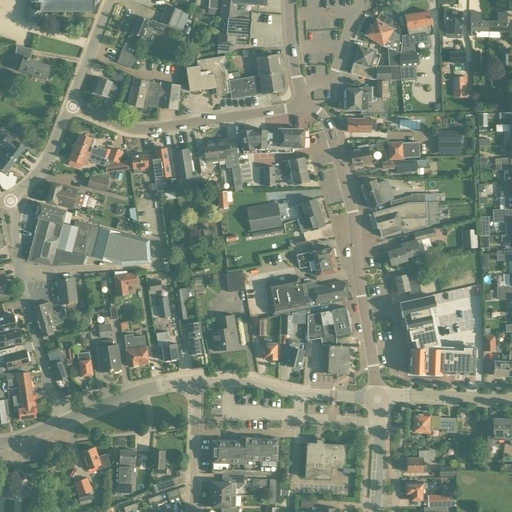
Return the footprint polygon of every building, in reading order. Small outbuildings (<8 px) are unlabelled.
[(29,0),(30,1),(29,5),(26,5),(25,20),(41,21),(41,10),(93,11),(93,4),(98,1),(97,0),(29,0)] [(163,13),(185,22),(189,14),(182,11),(166,5),(163,13)] [(220,9),(219,18),(223,19),(222,33),(218,32),(217,45),(216,54),(232,52),(233,46),(234,46),(234,44),(248,45),(251,12),(220,9)] [(408,36),(414,35),(415,41),(425,39),(425,36),(432,34),(429,11),(404,16),(405,18),(402,18),(403,26),(406,25),(408,36)] [(445,25),(446,25),(446,38),(460,38),(460,25),(460,13),(446,12),(445,25)] [(182,30),(185,22),(163,13),(160,21),(175,27),(182,30)] [(470,31),(499,32),(506,32),(506,13),(497,13),(497,22),(480,22),(480,13),(470,13),(470,31)] [(131,33),(141,37),(147,40),(150,32),(144,30),(145,28),(147,29),(149,26),(155,28),(154,30),(161,33),(164,25),(151,20),(150,21),(138,16),(131,33)] [(391,31),(375,20),(369,29),(368,28),(364,35),(366,36),(363,40),(364,41),(370,43),(370,44),(387,49),(394,51),(399,52),(400,48),(401,44),(395,42),(395,44),(390,43),(392,37),(388,35),(391,31)] [(136,47),(125,43),(122,50),(133,55),(136,47)] [(13,59),(21,62),(18,70),(45,80),(50,66),(31,58),(30,57),(31,49),(15,46),(13,59)] [(400,73),(400,66),(399,54),(399,52),(394,51),(387,49),(388,67),(375,67),(380,53),(357,46),(349,73),(373,80),(400,80),(400,73)] [(130,69),(135,56),(121,51),(116,63),(130,69)] [(471,64),(471,70),(475,70),(475,64),(479,64),(479,52),(471,51),(471,64)] [(465,52),(450,53),(450,63),(465,62),(465,52)] [(404,53),(399,54),(400,66),(414,65),(418,65),(417,53),(404,53)] [(226,74),(224,56),(196,60),(197,66),(185,68),(189,91),(215,87),(216,95),(229,93),(226,74)] [(401,87),(405,88),(414,87),(413,80),(415,80),(414,65),(400,66),(400,73),(400,80),(401,87)] [(123,83),(126,75),(114,70),(111,79),(123,83)] [(465,76),(453,77),(454,97),(466,96),(465,76)] [(115,92),(117,86),(111,84),(112,82),(100,78),(95,93),(106,97),(109,89),(115,92)] [(148,82),(133,78),(127,104),(141,108),(144,97),(147,85),(148,82)] [(360,114),(379,114),(386,115),(387,81),(374,81),(374,87),(371,87),(360,86),(360,88),(343,88),(343,110),(360,111),(360,114)] [(159,84),(148,83),(144,98),(146,98),(146,105),(176,110),(180,85),(160,82),(159,84)] [(20,118),(34,124),(43,102),(38,100),(41,91),(31,88),(30,89),(22,86),(11,114),(20,117),(20,118)] [(508,132),(511,131),(511,111),(498,112),(498,119),(508,118),(508,132)] [(346,132),(363,132),(363,130),(369,130),(370,116),(362,116),(362,119),(356,118),(356,119),(346,119),(346,125),(345,126),(345,129),(346,130),(346,132)] [(265,153),(266,132),(266,130),(256,128),(256,127),(249,127),(250,128),(240,132),(242,147),(236,148),(236,149),(236,151),(238,150),(239,154),(243,154),(265,153)] [(278,132),(266,132),(265,153),(283,153),(283,152),(284,129),(278,129),(278,132)] [(283,152),(283,153),(292,153),(292,147),(303,148),(303,139),(303,130),(293,129),(293,130),(284,129),(283,152)] [(438,154),(460,155),(460,131),(438,130),(438,154)] [(504,145),(511,145),(511,131),(508,132),(509,139),(504,139),(503,145),(504,145)] [(107,159),(119,163),(123,152),(111,147),(109,153),(91,147),(94,140),(79,134),(74,147),(89,152),(107,159)] [(9,150),(6,154),(14,160),(24,147),(15,141),(13,144),(6,139),(2,145),(9,150)] [(215,141),(218,161),(225,160),(226,168),(239,166),(236,151),(236,149),(230,150),(228,139),(215,141)] [(211,162),(218,161),(215,141),(202,143),(204,154),(197,155),(200,172),(212,170),(211,162)] [(368,151),(376,150),(376,151),(386,150),(385,141),(375,141),(375,144),(357,147),(358,149),(349,151),(351,163),(361,161),(361,164),(370,162),(368,151)] [(418,142),(404,143),(405,158),(419,157),(418,142)] [(405,158),(404,143),(388,144),(389,159),(405,158)] [(511,145),(504,145),(504,150),(509,150),(509,158),(500,158),(500,159),(495,159),(495,165),(500,165),(500,164),(511,163),(511,145)] [(89,152),(74,147),(69,159),(84,165),(87,158),(90,159),(91,161),(104,166),(107,159),(89,152)] [(150,155),(153,171),(155,178),(170,175),(165,148),(155,150),(155,154),(150,155)] [(179,179),(192,177),(187,149),(174,151),(179,179)] [(14,160),(6,154),(3,158),(0,156),(0,169),(5,173),(14,160)] [(148,171),(153,171),(150,155),(146,155),(146,154),(131,156),(133,168),(134,174),(141,172),(141,170),(147,169),(148,171)] [(290,173),(306,170),(303,157),(288,161),(290,173)] [(405,161),(405,168),(424,168),(423,160),(405,161)] [(405,168),(405,161),(394,162),(394,161),(382,162),(382,169),(396,168),(396,171),(405,171),(405,168)] [(128,169),(127,162),(111,164),(112,171),(128,169)] [(511,163),(500,164),(500,165),(495,165),(494,165),(494,171),(500,170),(503,170),(504,183),(511,183),(511,163)] [(264,167),(264,186),(274,185),(274,180),(280,180),(280,170),(274,170),(273,166),(264,167)] [(309,182),(306,170),(290,173),(293,185),(309,182)] [(87,187),(105,191),(107,180),(90,175),(87,187)] [(175,179),(174,179),(165,179),(166,191),(175,191),(175,179)] [(373,180),(362,184),(364,191),(362,192),(368,208),(394,199),(386,180),(375,184),(373,180)] [(242,190),(241,182),(233,184),(235,191),(242,190)] [(81,207),(84,195),(82,192),(75,191),(76,189),(51,183),(46,202),(71,208),(71,207),(78,209),(81,207)] [(503,197),(511,196),(511,183),(504,183),(504,190),(500,190),(500,196),(503,196),(503,197)] [(482,186),(477,186),(477,192),(478,197),(486,197),(486,192),(482,192),(482,186)] [(174,198),(173,192),(173,191),(160,193),(161,200),(174,198)] [(226,202),(231,202),(230,191),(217,192),(218,208),(227,208),(226,202)] [(425,194),(410,194),(410,195),(412,202),(425,202),(425,194)] [(493,216),(511,215),(511,196),(503,197),(504,210),(501,210),(492,210),(492,216),(493,216)] [(306,217),(319,213),(314,199),(301,203),(301,204),(295,206),(298,213),(304,211),(306,217)] [(407,202),(391,207),(372,213),(377,230),(378,229),(380,237),(402,231),(403,233),(410,231),(438,223),(438,202),(434,202),(407,202)] [(270,229),(271,234),(282,232),(281,226),(276,203),(246,208),(250,231),(271,228),(271,229),(270,229)] [(62,224),(65,210),(39,204),(36,217),(42,219),(62,224)] [(133,223),(137,223),(135,208),(129,209),(130,219),(132,219),(133,223)] [(323,226),(319,213),(306,217),(309,225),(303,227),(304,232),(311,230),(323,226)] [(511,215),(493,216),(493,223),(504,223),(504,235),(511,234),(511,215)] [(62,224),(42,219),(31,261),(52,267),(83,266),(85,256),(112,263),(121,265),(150,263),(149,240),(120,233),(120,232),(90,225),(74,221),(73,227),(62,224)] [(201,239),(208,238),(207,228),(199,229),(201,239)] [(271,234),(270,229),(251,233),(252,238),(271,234)] [(424,252),(421,240),(434,237),(432,229),(413,233),(414,240),(400,244),(401,247),(387,251),(391,265),(406,261),(406,258),(420,254),(420,253),(424,252)] [(477,247),(476,230),(466,230),(467,248),(477,247)] [(511,247),(502,248),(502,250),(503,255),(511,254),(511,234),(504,235),(500,235),(501,241),(511,240),(511,247)] [(304,238),(294,240),(295,246),(305,244),(304,238)] [(314,264),(333,260),(331,248),(311,252),(314,264)] [(315,270),(314,264),(311,252),(308,253),(308,252),(296,255),(298,268),(310,266),(310,271),(315,270)] [(314,264),(315,270),(316,276),(336,272),(333,260),(314,264)] [(416,265),(416,266),(418,275),(436,270),(434,261),(416,265)] [(242,271),(226,274),(228,292),(245,290),(243,275),(242,271)] [(113,275),(116,297),(128,295),(127,286),(136,284),(135,272),(113,275)] [(496,287),(496,293),(511,292),(511,273),(508,274),(509,287),(496,287)] [(406,275),(394,277),(397,293),(408,290),(409,294),(419,292),(415,274),(406,276),(406,275)] [(265,283),(267,291),(287,287),(287,286),(299,284),(298,277),(265,283)] [(59,305),(77,303),(74,278),(56,280),(59,305)] [(161,289),(160,281),(148,283),(149,291),(161,289)] [(287,287),(267,291),(272,315),(293,311),(292,308),(307,305),(308,308),(316,306),(316,303),(345,298),(342,281),(312,287),(311,282),(299,284),(287,286),(287,287)] [(511,292),(496,293),(497,299),(504,299),(511,298),(511,311),(510,312),(511,312),(511,292)] [(432,296),(398,303),(401,318),(403,318),(406,331),(408,331),(410,340),(414,340),(416,348),(410,348),(409,374),(442,375),(441,371),(473,374),(474,348),(462,347),(462,350),(438,349),(428,308),(435,306),(432,296)] [(169,317),(166,297),(157,298),(160,318),(169,317)] [(178,319),(187,318),(184,300),(176,301),(178,319)] [(50,302),(32,307),(37,325),(40,337),(53,333),(50,325),(53,325),(51,317),(53,316),(50,302)] [(321,345),(328,346),(336,346),(335,336),(350,333),(345,307),(330,310),(330,311),(320,313),(307,315),(307,340),(320,338),(321,345)] [(0,331),(17,327),(13,314),(5,317),(4,316),(0,316),(0,331)] [(230,348),(230,346),(238,345),(233,315),(216,317),(218,329),(210,330),(213,351),(230,348)] [(293,315),(280,315),(280,334),(292,335),(293,315)] [(253,320),(253,336),(264,336),(264,320),(253,320)] [(201,353),(198,337),(201,336),(199,322),(186,323),(187,333),(188,338),(187,338),(189,354),(201,353)] [(103,324),(105,337),(112,336),(110,323),(103,324)] [(19,330),(0,333),(0,346),(22,341),(19,330)] [(170,344),(168,332),(167,332),(156,333),(158,347),(161,346),(163,360),(177,358),(175,343),(170,344)] [(132,334),(124,335),(126,349),(125,349),(127,366),(129,366),(129,368),(137,367),(137,365),(136,365),(136,364),(140,363),(143,365),(145,364),(147,362),(143,335),(133,337),(132,334)] [(483,335),(483,336),(484,351),(495,351),(495,335),(483,335)] [(270,338),(263,338),(263,342),(262,358),(268,359),(270,360),(273,361),(275,359),(276,359),(276,343),(270,342),(270,338)] [(112,339),(106,340),(110,370),(114,369),(114,372),(118,372),(120,369),(116,345),(112,345),(112,339)] [(106,340),(100,341),(101,347),(97,347),(100,371),(101,374),(107,373),(106,370),(108,369),(108,370),(110,370),(106,340)] [(14,347),(0,350),(0,362),(6,361),(8,369),(28,364),(24,350),(23,350),(22,345),(14,347)] [(349,347),(336,346),(328,346),(327,359),(348,361),(349,347)] [(302,350),(287,347),(285,353),(287,354),(285,364),(300,368),(302,358),(300,357),(302,350)] [(62,350),(63,353),(65,359),(73,358),(72,349),(62,350)] [(92,374),(90,359),(89,351),(77,353),(78,357),(78,361),(80,376),(92,374)] [(52,357),(54,364),(50,365),(56,381),(67,376),(61,361),(59,355),(52,357)] [(507,376),(508,355),(500,355),(500,362),(493,361),(493,376),(507,376)] [(348,361),(327,359),(327,373),(336,374),(336,376),(342,377),(342,374),(348,374),(348,361)] [(16,373),(5,373),(6,381),(7,381),(7,386),(18,385),(19,396),(13,396),(15,409),(18,409),(20,420),(35,417),(28,372),(17,374),(16,373)] [(428,416),(412,415),(412,431),(428,432),(428,431),(430,431),(430,428),(446,429),(446,418),(439,418),(439,417),(428,416)] [(504,438),(504,419),(493,419),(493,431),(486,431),(486,446),(498,446),(498,438),(504,438)] [(290,440),(290,460),(301,461),(301,467),(311,470),(318,476),(322,483),(323,492),(325,492),(352,494),(354,432),(337,432),(337,437),(322,436),(322,441),(290,440)] [(239,441),(212,440),(211,474),(227,474),(243,475),(275,476),(277,438),(239,437),(239,441)] [(80,452),(86,470),(98,466),(99,469),(110,465),(105,454),(97,457),(94,447),(80,452)] [(135,451),(119,450),(119,463),(116,463),(116,466),(115,466),(115,483),(118,483),(119,487),(131,487),(131,483),(131,467),(129,467),(129,463),(135,463),(135,451)] [(166,468),(163,468),(164,451),(152,450),(150,468),(152,468),(152,473),(166,474),(166,468)] [(406,472),(422,472),(422,471),(429,471),(429,465),(422,465),(422,460),(433,460),(432,450),(418,451),(418,458),(406,458),(406,472)] [(453,466),(438,467),(438,477),(453,476),(453,466)] [(208,495),(235,495),(236,488),(238,488),(243,484),(243,475),(227,474),(226,483),(211,482),(211,484),(209,484),(208,495)] [(86,478),(74,482),(79,495),(91,491),(86,478)] [(157,485),(160,491),(176,485),(174,479),(157,485)] [(421,483),(405,483),(405,495),(411,495),(411,501),(419,501),(419,495),(422,495),(421,483)] [(113,503),(124,502),(123,488),(112,488),(113,503)] [(177,489),(166,493),(168,499),(180,495),(177,489)] [(89,494),(78,497),(80,505),(91,502),(89,494)] [(235,507),(235,495),(208,495),(208,505),(210,505),(210,507),(221,508),(220,511),(238,511),(238,507),(235,507)] [(426,506),(441,505),(456,505),(456,496),(441,497),(441,496),(425,496),(426,506)] [(338,511),(339,509),(318,508),(318,507),(316,507),(317,500),(300,499),(300,507),(312,508),(311,511),(338,511)]
